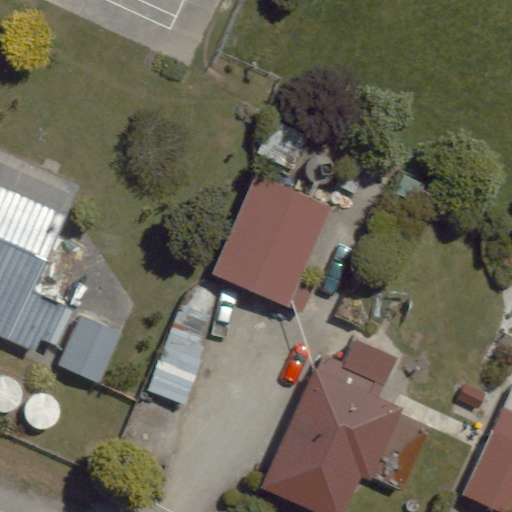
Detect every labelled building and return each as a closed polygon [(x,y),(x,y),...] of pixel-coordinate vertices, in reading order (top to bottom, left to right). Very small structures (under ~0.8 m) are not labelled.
[(0,340),(41,360),(65,309),(33,294),(77,198),(0,161),(0,340)] [(259,172),(207,275),(292,319),(345,215),(259,172)] [(124,325),(78,305),(53,365),(98,385),(124,325)] [(216,337),(176,318),(141,389),(182,409),(216,337)] [(375,484),(385,460),(409,470),(417,449),(394,439),(405,411),(382,401),(400,357),(334,329),(266,490),(319,511),(344,511),(359,478),(375,484)] [(69,400),(0,366),(0,412),(51,438),(69,400)] [(511,511),(511,416),(501,411),(460,489),(503,511),(511,511)]
